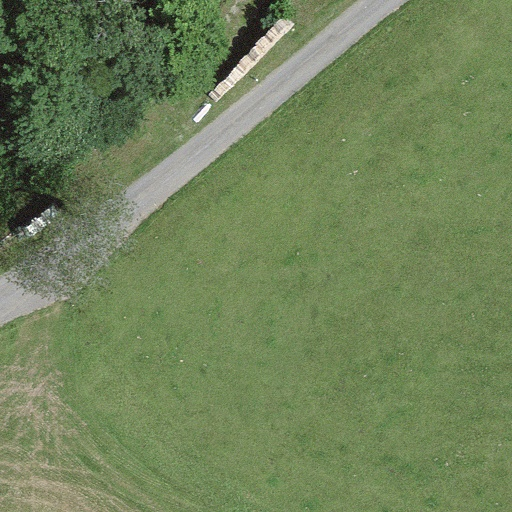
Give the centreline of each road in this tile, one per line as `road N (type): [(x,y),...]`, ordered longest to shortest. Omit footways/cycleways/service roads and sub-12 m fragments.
road 1 (residential): [(0,299),(98,233),(386,0)]
road 2 (track): [(255,0),(192,85),(185,163)]
